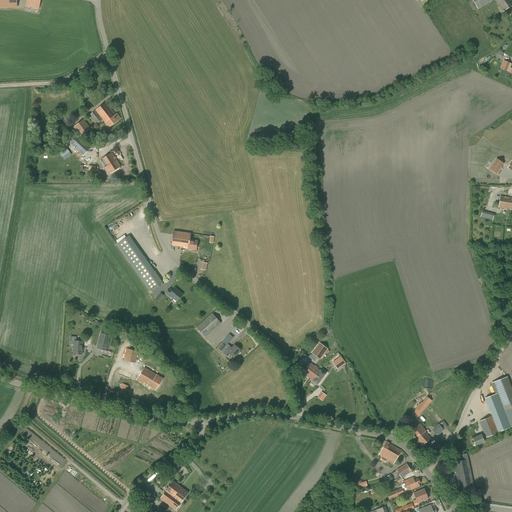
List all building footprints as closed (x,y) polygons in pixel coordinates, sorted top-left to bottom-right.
[(0,0),(0,8),(18,8),(18,6),(17,0),(0,0)] [(26,0),(25,7),(39,9),(40,0),(26,0)] [(492,1),(491,0),(472,0),(478,9),(492,1)] [(495,0),(503,12),(511,5),(511,1),(511,0),(495,0)] [(497,54),(495,58),(501,60),(504,53),(498,51),(497,54)] [(511,73),(511,63),(504,61),(501,69),(506,71),(509,72),(511,73)] [(106,102),(89,115),(96,124),(103,120),(105,123),(104,123),(108,128),(121,118),(117,113),(115,115),(106,102)] [(73,127),(80,136),(91,128),(84,119),(73,127)] [(67,122),(63,126),(67,132),(68,131),(67,130),(71,127),(67,122)] [(68,141),(83,155),(90,148),(75,134),(68,141)] [(100,160),(105,167),(104,168),(108,174),(120,167),(112,153),(100,160)] [(497,159),(490,169),(497,175),(504,164),(497,159)] [(500,196),(499,207),(510,209),(510,210),(511,209),(511,197),(511,198),(500,196)] [(482,212),(481,217),(492,221),(494,215),(482,212)] [(106,226),(108,229),(106,230),(150,292),(163,283),(127,233),(132,230),(114,225),(112,222),(106,226)] [(189,249),(196,250),(197,245),(198,245),(198,242),(197,241),(190,240),(191,233),(183,232),(184,228),(174,226),(172,245),(189,247),(189,249)] [(175,288),(172,291),(170,289),(166,294),(170,297),(171,296),(177,302),(183,294),(175,288)] [(155,299),(158,302),(164,295),(160,293),(155,299)] [(212,313),(196,327),(205,337),(221,323),(212,313)] [(101,352),(106,353),(111,335),(100,332),(96,348),(102,350),(101,352)] [(70,344),(74,344),(73,354),(82,354),(83,341),(76,341),(76,337),(70,336),(70,344)] [(223,353),(229,346),(227,344),(225,346),(221,343),(217,347),(221,351),(223,353)] [(329,351),(328,350),(328,349),(320,343),(312,353),(320,360),(326,353),(327,354),(329,351)] [(240,351),(240,350),(234,345),(232,348),(229,346),(223,353),(227,356),(229,354),(234,357),(237,354),(239,354),(240,352),(240,351)] [(126,348),(124,360),(135,363),(138,351),(126,348)] [(338,363),(341,367),(345,363),(340,356),(332,362),(335,366),(338,363)] [(310,362),(302,372),(312,380),(312,381),(317,385),(326,373),(321,369),(320,370),(310,362)] [(146,365),(145,367),(144,367),(136,380),(147,387),(148,385),(156,390),(163,378),(157,374),(156,375),(147,369),(149,367),(146,365)] [(131,373),(120,369),(118,373),(129,378),(131,373)] [(495,394),(484,398),(498,432),(511,426),(511,388),(507,377),(493,382),(497,393),(495,394)] [(118,392),(125,395),(129,386),(122,383),(118,392)] [(323,391),(318,396),(323,400),(327,395),(323,391)] [(421,402),(414,411),(415,412),(419,415),(426,406),(427,407),(429,405),(432,400),(427,396),(424,399),(422,403),(421,402)] [(491,416),(479,421),(484,434),(485,437),(486,438),(498,433),(497,432),(491,416)] [(439,424),(432,429),(438,435),(444,430),(448,427),(443,421),(439,424)] [(420,424),(410,432),(415,438),(418,435),(421,433),(422,434),(425,431),(426,431),(420,424)] [(418,435),(415,438),(422,446),(431,438),(425,431),(422,434),(421,433),(418,435)] [(482,434),(472,438),(476,446),(485,442),(483,438),(485,437),(484,434),(482,435),(482,434)] [(386,441),(379,455),(382,456),(387,459),(394,463),(401,450),(390,444),(390,443),(386,441)] [(440,449),(433,454),(437,459),(444,454),(440,449)] [(457,462),(454,462),(457,480),(460,491),(463,491),(471,489),(474,488),(472,480),(468,459),(467,456),(460,458),(461,461),(457,461),(457,462)] [(406,463),(396,470),(402,478),(412,472),(406,463)] [(390,474),(383,479),(386,483),(393,478),(390,474)] [(407,489),(403,490),(404,493),(408,491),(420,486),(419,484),(420,483),(418,478),(414,480),(413,477),(405,480),(404,481),(407,489)] [(160,498),(168,504),(180,487),(173,481),(160,498)] [(180,487),(168,504),(176,510),(188,492),(180,487)] [(402,487),(387,494),(389,500),(404,493),(403,490),(402,487)] [(416,499),(412,501),(414,506),(419,504),(418,502),(428,498),(424,489),(414,493),(416,499)] [(399,508),(394,510),(395,511),(404,511),(414,508),(412,503),(399,508)]
